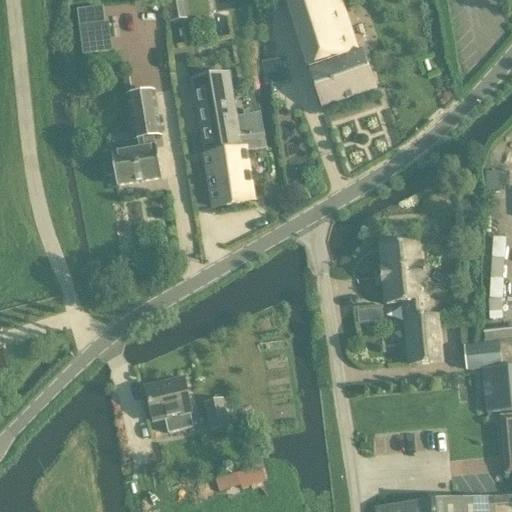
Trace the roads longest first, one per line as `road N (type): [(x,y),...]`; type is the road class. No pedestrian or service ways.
road 1 (tertiary): [(0,450),(103,346),(399,163),(511,56)]
road 2 (track): [(103,346),(60,272),(34,157),(16,0)]
